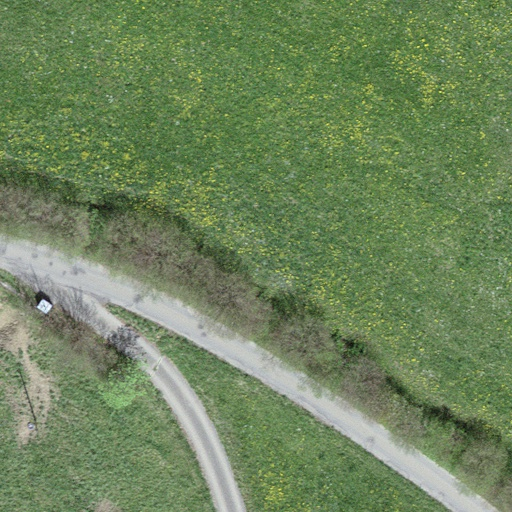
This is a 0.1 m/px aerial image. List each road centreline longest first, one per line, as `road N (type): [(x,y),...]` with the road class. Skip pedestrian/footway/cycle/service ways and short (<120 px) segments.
road 1 (unclassified): [(478,511),(168,310),(0,247)]
road 2 (track): [(10,250),(163,374),(205,438),(232,511)]
